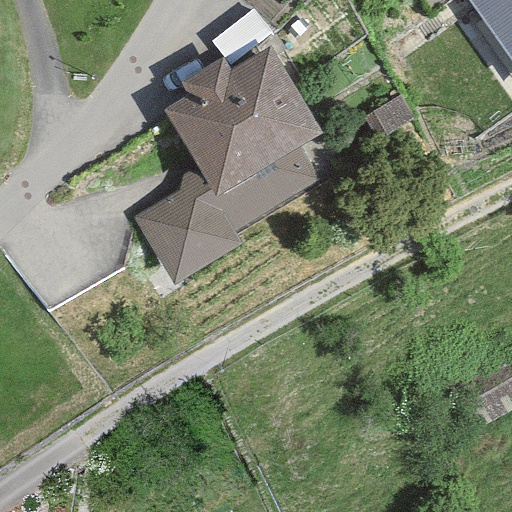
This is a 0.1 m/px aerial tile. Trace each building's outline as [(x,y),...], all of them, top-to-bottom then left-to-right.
[(511,49),(511,0),(419,0),(440,27),(475,1),(511,49)] [(257,10),(216,41),(236,67),(276,35),(257,10)] [(322,135),(273,53),(232,78),(224,64),(186,87),(193,100),(169,115),(208,178),(141,218),(181,283),(241,247),(235,238),(326,183),(304,146),(322,135)] [(406,96),(369,118),(383,141),(419,119),(406,96)] [(511,352),(451,386),(476,431),(511,411),(511,352)]
